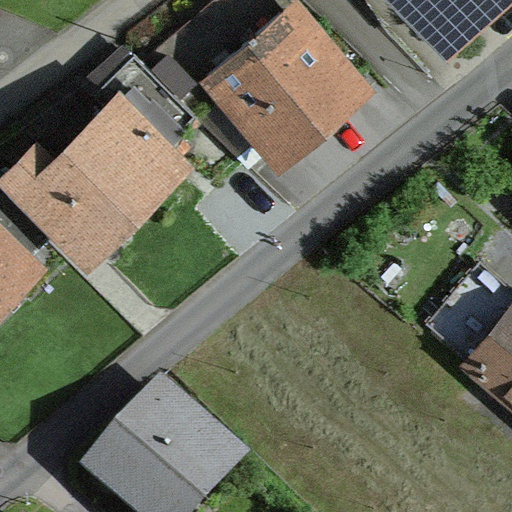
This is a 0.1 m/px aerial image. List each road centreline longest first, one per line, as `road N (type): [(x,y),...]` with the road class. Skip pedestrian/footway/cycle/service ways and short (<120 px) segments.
road 1 (unclassified): [(0,481),(433,122)]
road 2 (residential): [(0,102),(130,0)]
road 3 (residential): [(433,122),(323,0)]
